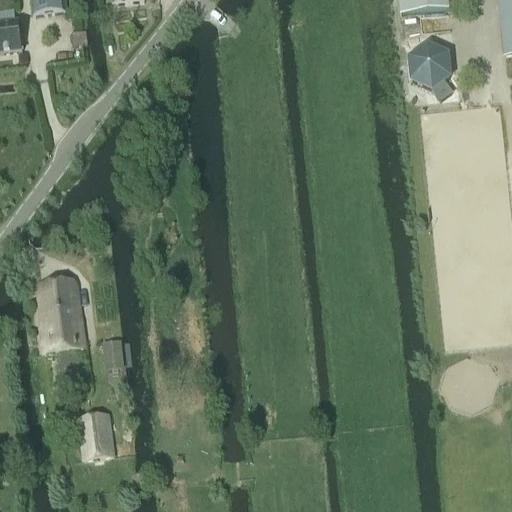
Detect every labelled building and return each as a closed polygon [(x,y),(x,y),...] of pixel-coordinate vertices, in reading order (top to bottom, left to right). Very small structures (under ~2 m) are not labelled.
[(29,0),(32,21),(66,16),(63,0),(29,0)] [(110,0),(112,10),(114,10),(142,6),(144,6),(143,0),(110,0)] [(446,0),(398,0),(400,17),(448,12),(446,0)] [(511,0),(499,0),(505,57),(511,56),(511,0)] [(0,59),(23,57),(19,27),(0,29),(0,59)] [(427,49),(409,63),(411,86),(432,96),(446,86),(451,82),(449,59),(427,49)] [(446,86),(432,96),(441,108),(455,98),(446,86)] [(44,359),(85,353),(76,289),(73,285),(38,289),(44,359)] [(102,347),(104,374),(123,372),(120,345),(102,347)] [(84,466),(114,462),(108,420),(78,424),(84,466)]
